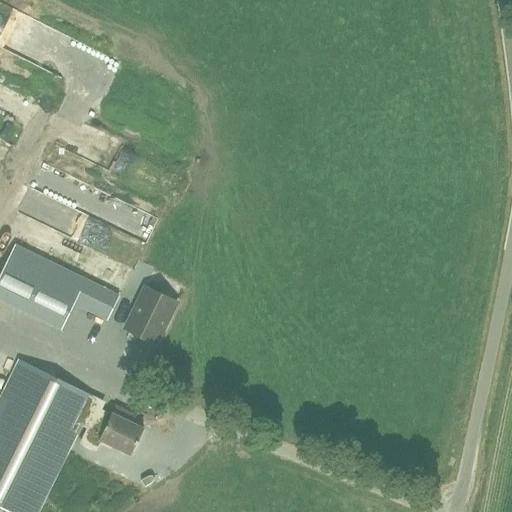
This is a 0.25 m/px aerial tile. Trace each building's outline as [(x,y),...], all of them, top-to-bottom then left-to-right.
[(86,281),(18,243),(0,275),(0,295),(60,328),(86,281)] [(124,284),(132,266),(88,246),(80,263),(124,284)] [(178,304),(147,288),(126,330),(157,345),(178,304)] [(106,322),(119,298),(103,290),(90,313),(106,322)] [(0,326),(44,349),(55,327),(0,298),(0,326)] [(89,429),(91,430),(99,413),(104,404),(21,363),(0,405),(0,506),(12,511),(36,511),(80,425),(89,429)] [(110,419),(99,413),(91,430),(89,429),(81,444),(95,451),(100,441),(131,457),(144,430),(127,421),(130,414),(116,407),(110,419)]
